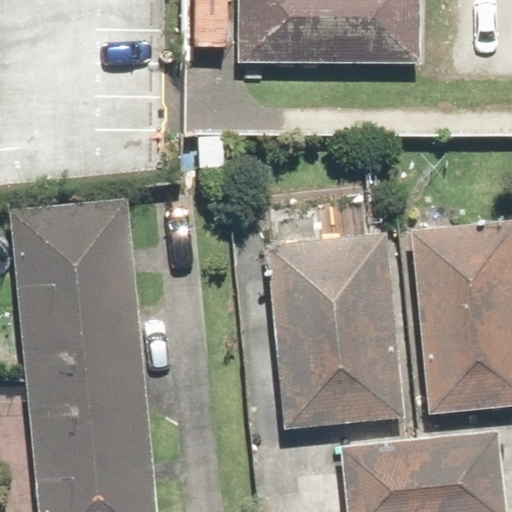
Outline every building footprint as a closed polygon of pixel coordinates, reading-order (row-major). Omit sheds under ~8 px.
[(70,0),(0,0),(0,71),(56,75),(53,128),(125,133),(131,39),(68,35),(70,0)] [(406,68),(409,0),(229,0),(227,59),(406,68)] [(146,511),(118,197),(3,207),(30,511),(146,511)] [(511,295),(506,223),(406,231),(419,410),(511,402),(511,295)] [(385,233),(258,245),(275,430),(402,418),(385,233)] [(497,511),(489,434),(334,451),(340,511),(497,511)]
